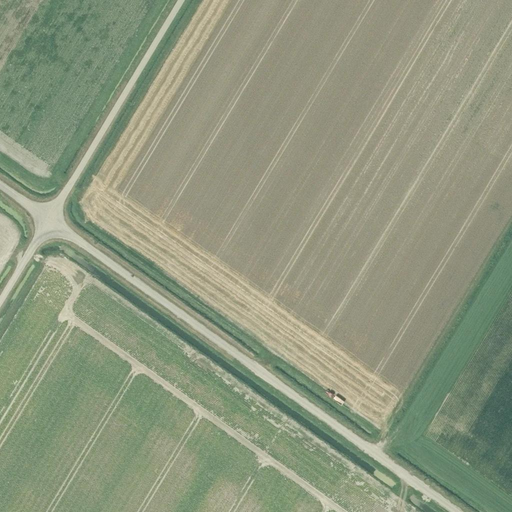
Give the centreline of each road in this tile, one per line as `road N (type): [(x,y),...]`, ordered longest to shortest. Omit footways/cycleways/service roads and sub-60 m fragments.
road 1 (unclassified): [(448,511),(46,220)]
road 2 (unclassified): [(46,220),(178,0)]
